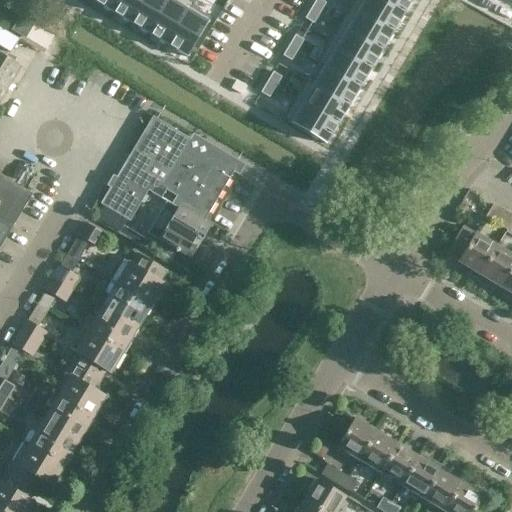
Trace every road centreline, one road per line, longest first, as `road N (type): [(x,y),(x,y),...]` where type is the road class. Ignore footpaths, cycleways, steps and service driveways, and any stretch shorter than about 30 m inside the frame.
road 1 (residential): [(77,511),(273,196),(399,270)]
road 2 (residential): [(481,0),(378,178),(275,120)]
road 3 (residential): [(511,479),(335,374)]
road 4 (residential): [(250,511),(335,374)]
road 5 (residential): [(399,270),(488,165)]
road 6 (residential): [(511,338),(399,270)]
road 7 (residential): [(335,374),(399,270)]
